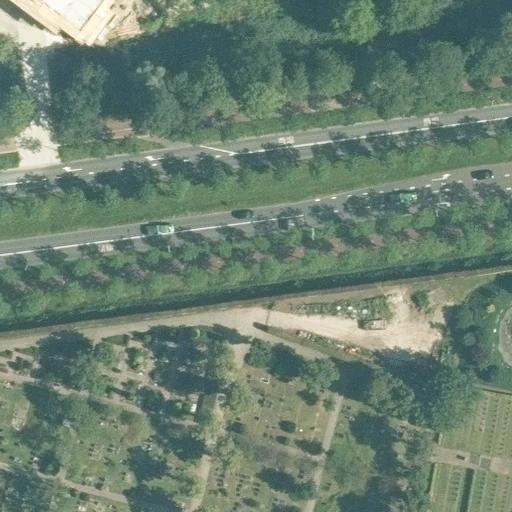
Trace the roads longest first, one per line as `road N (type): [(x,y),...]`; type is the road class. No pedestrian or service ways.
road 1 (secondary): [(511,117),(0,186)]
road 2 (secondary): [(0,252),(511,186)]
